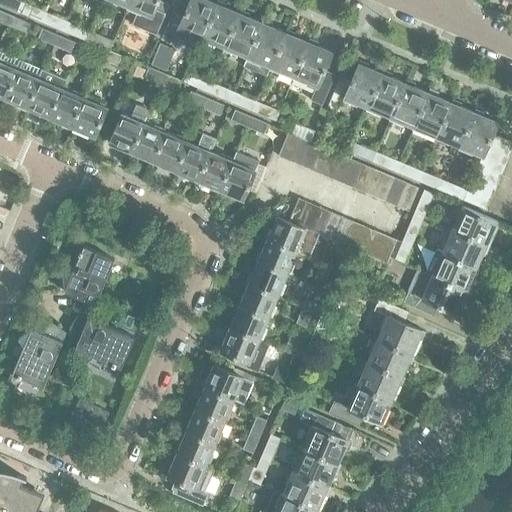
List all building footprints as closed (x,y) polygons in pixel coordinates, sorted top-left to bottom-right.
[(0,0),(0,4),(17,11),(22,1),(19,0),(0,0)] [(129,0),(127,6),(138,10),(132,24),(144,29),(156,34),(168,4),(159,0),(129,0)] [(178,28),(201,37),(216,2),(210,0),(188,0),(184,11),(174,6),(161,37),(172,41),(178,28)] [(17,11),(40,21),(44,10),(22,1),(17,11)] [(201,37),(224,47),(238,12),(216,2),(201,37)] [(0,22),(10,26),(14,16),(0,10),(0,22)] [(40,21),(63,31),(67,20),(44,10),(40,21)] [(224,47),(247,57),(261,21),(238,12),(224,47)] [(14,16),(10,26),(26,33),(30,23),(14,16)] [(63,31),(85,40),(90,30),(67,20),(63,31)] [(247,57),(270,66),(285,31),(261,21),(247,57)] [(38,38),(54,45),(58,35),(42,28),(38,38)] [(105,48),(109,50),(113,39),(90,30),(85,40),(88,41),(105,48)] [(270,66),(293,76),(308,41),(285,31),(270,66)] [(58,35),(54,45),(70,52),(75,42),(58,35)] [(84,51),(101,58),(105,48),(88,41),(84,51)] [(332,51),(308,41),(293,76),(315,86),(310,99),(321,104),(334,74),(324,70),(332,51)] [(160,42),(151,64),(166,70),(175,48),(160,42)] [(105,48),(101,58),(117,65),(122,55),(109,50),(105,48)] [(21,60),(22,60),(0,50),(0,95),(5,98),(21,60)] [(25,62),(22,60),(21,60),(5,98),(27,107),(41,75),(39,74),(22,67),(25,62)] [(344,98),(367,108),(382,72),(358,62),(350,81),(340,76),(327,107),(339,112),(344,98)] [(143,76),(160,83),(164,73),(147,66),(143,76)] [(41,69),(39,74),(41,75),(27,107),(49,117),(62,87),(62,88),(66,79),(41,69)] [(183,81),(206,90),(210,81),(187,71),(183,81)] [(367,108),(389,117),(405,82),(382,72),(367,108)] [(164,73),(160,83),(177,90),(181,81),(164,73)] [(206,90),(228,100),(232,90),(210,81),(206,90)] [(389,117),(413,127),(428,92),(405,82),(389,117)] [(84,97),(62,88),(62,87),(49,117),(71,126),(84,97)] [(203,108),(207,97),(190,90),(186,101),(203,108)] [(228,100),(252,110),(256,100),(232,90),(228,100)] [(413,127),(435,137),(451,101),(428,92),(413,127)] [(107,106),(84,97),(71,126),(94,136),(107,106)] [(224,104),(207,97),(203,108),(219,115),(224,104)] [(280,110),(256,100),(252,110),(275,120),(280,110)] [(435,137),(459,146),(474,111),(451,101),(435,137)] [(132,152),(145,122),(144,122),(149,110),(136,104),(131,116),(122,112),(109,142),(132,152)] [(247,126),(251,116),(235,109),(231,119),(247,126)] [(487,144),(492,133),(497,121),(474,111),(459,146),(481,156),(482,156),(483,154),(487,144)] [(268,123),(251,116),(247,126),(263,133),(268,123)] [(292,121),(288,131),(299,136),(302,137),(306,127),(303,125),(292,121)] [(132,152),(153,161),(166,131),(145,122),(132,152)] [(153,161),(175,170),(188,140),(166,131),(153,161)] [(289,160),(299,136),(288,131),(278,155),(289,160)] [(210,150),(211,150),(216,138),(202,133),(197,145),(188,140),(175,170),(197,179),(210,150)] [(487,144),(509,153),(511,146),(511,140),(492,133),(487,144)] [(289,160),(299,164),(310,141),(302,137),(299,136),(289,160)] [(299,164),(310,168),(320,145),(310,141),(299,164)] [(348,151),(371,160),(375,151),(352,141),(348,151)] [(483,154),(505,163),(509,153),(487,144),(483,154)] [(310,168),(321,173),(331,150),(320,145),(310,168)] [(232,159),(211,150),(210,150),(197,179),(220,189),(232,159)] [(321,173),(332,178),(342,154),(331,150),(321,173)] [(371,160),(395,170),(399,161),(375,151),(371,160)] [(332,178),(343,183),(353,159),(342,154),(332,178)] [(477,165),(500,175),(505,163),(483,154),(482,156),(481,156),(477,165)] [(255,169),(232,159),(220,189),(242,198),(255,169)] [(343,183),(354,187),(364,164),(353,159),(343,183)] [(395,170),(417,180),(421,170),(399,161),(395,170)] [(354,187),(364,192),(374,168),(364,164),(354,187)] [(472,176),(495,186),(500,175),(477,165),(472,176)] [(364,192),(375,196),(385,172),(374,168),(364,192)] [(421,170),(417,180),(441,189),(445,180),(421,170)] [(375,196),(385,200),(395,177),(385,172),(375,196)] [(468,185),(491,195),(495,186),(472,176),(468,185)] [(385,200),(396,205),(406,182),(395,177),(385,200)] [(450,182),(445,180),(441,189),(446,192),(450,182)] [(406,182),(396,205),(407,210),(417,186),(406,182)] [(486,209),(491,195),(468,185),(463,199),(486,209)] [(414,211),(424,215),(434,193),(423,189),(414,211)] [(299,225),(309,202),(298,197),(288,220),(299,225)] [(305,228),(310,230),(320,207),(309,202),(299,225),(305,228)] [(451,227),(486,243),(496,220),(461,205),(451,227)] [(310,230),(321,235),(331,211),(320,207),(310,230)] [(321,235),(331,239),(341,216),(331,211),(321,235)] [(405,234),(414,238),(424,215),(414,211),(405,234)] [(277,216),(267,238),(296,251),(305,228),(299,225),(288,220),(277,216)] [(331,239),(342,244),(352,220),(341,216),(331,239)] [(100,219),(97,225),(104,228),(107,222),(100,219)] [(342,244),(353,248),(363,225),(352,220),(342,244)] [(353,248),(363,253),(373,229),(363,225),(353,248)] [(441,251),(476,266),(486,243),(451,227),(441,251)] [(363,253),(374,257),(384,234),(373,229),(363,253)] [(132,231),(127,242),(141,247),(145,236),(132,231)] [(389,256),(394,258),(402,241),(384,234),(374,257),(386,263),(389,256)] [(394,258),(404,263),(414,238),(405,234),(402,241),(394,258)] [(258,261),(286,274),(296,251),(267,238),(258,261)] [(95,304),(115,258),(84,245),(72,272),(63,273),(65,289),(64,291),(85,299),(81,308),(91,313),(95,304)] [(431,274),(466,289),(476,266),(441,251),(431,274)] [(249,283),(277,295),(286,274),(258,261),(249,283)] [(321,261),(315,278),(325,282),(332,266),(321,261)] [(466,289),(431,274),(418,268),(408,290),(403,303),(432,315),(437,305),(456,313),(466,289)] [(239,305),(267,318),(277,295),(249,283),(239,305)] [(310,289),(303,306),(313,310),(320,293),(310,289)] [(377,337),(411,352),(421,329),(404,322),(408,312),(378,299),(372,310),(386,316),(377,337)] [(258,340),(258,339),(267,318),(239,305),(230,327),(258,340)] [(313,310),(303,306),(296,322),(306,327),(313,310)] [(325,307),(322,314),(331,318),(333,311),(325,307)] [(121,368),(134,337),(89,317),(80,313),(76,323),(84,327),(75,348),(77,348),(86,361),(93,356),(121,368)] [(321,314),(311,337),(321,341),(331,318),(322,314),(321,314)] [(63,340),(66,331),(56,327),(53,336),(32,327),(32,329),(19,338),(24,346),(13,373),(44,386),(63,340)] [(269,343),(258,339),(258,340),(230,327),(220,350),(248,361),(246,366),(257,371),(269,343)] [(291,334),(284,350),(294,354),(301,338),(291,334)] [(321,341),(311,337),(302,360),(311,364),(321,341)] [(366,361),(401,376),(411,352),(377,337),(366,361)] [(356,384),(391,399),(401,376),(366,361),(356,384)] [(204,387),(233,400),(233,399),(244,404),(255,376),(235,368),(233,372),(214,364),(204,387)] [(277,366),(272,377),(282,381),(286,370),(277,366)] [(381,422),(391,399),(356,384),(346,407),(333,401),(328,413),(358,426),(363,414),(381,422)] [(195,410),(223,422),(233,400),(204,387),(195,410)] [(274,401),(264,397),(259,410),(269,414),(274,401)] [(84,427),(95,405),(80,398),(70,420),(84,427)] [(304,409),(305,408),(286,399),(281,410),(300,419),(304,409)] [(109,412),(95,405),(84,427),(99,434),(109,412)] [(304,448),(337,462),(347,439),(337,435),(342,424),(304,409),(300,419),(299,421),(313,426),(304,448)] [(185,432),(214,445),(223,422),(195,410),(185,432)] [(249,432),(260,436),(267,420),(256,415),(249,432)] [(205,466),(205,465),(214,445),(185,432),(176,454),(205,466)] [(253,453),(260,436),(249,432),(242,448),(253,453)] [(270,433),(260,458),(270,462),(280,437),(270,433)] [(293,472),(327,486),(337,462),(304,448),(293,472)] [(214,469),(205,465),(205,466),(176,454),(167,476),(174,479),(173,493),(203,505),(209,492),(205,490),(214,469)] [(253,466),(248,479),(261,484),(270,462),(260,458),(256,468),(253,466)] [(243,462),(236,479),(246,484),(248,479),(253,466),(243,462)] [(36,511),(45,494),(21,484),(24,478),(26,480),(27,478),(17,474),(8,472),(0,470),(0,511),(107,511),(99,509),(99,510),(102,511),(101,511),(36,511)] [(284,495),(317,509),(327,486),(293,472),(284,495)] [(246,484),(236,479),(229,495),(240,499),(246,484)] [(316,511),(317,509),(284,495),(276,511),(264,511),(260,510),(259,511),(316,511)]
